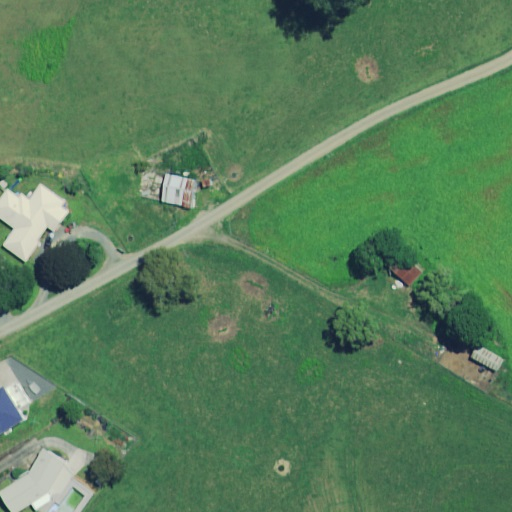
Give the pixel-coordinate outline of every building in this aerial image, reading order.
[(185,180),(161,174),(155,199),(178,205),(185,180)] [(66,202),(44,185),(32,201),(23,194),(21,198),(10,190),(0,204),(0,217),(16,229),(4,246),(26,262),(40,243),(38,242),(49,227),(56,232),(70,212),(63,207),(66,202)] [(423,273),(409,259),(395,273),(410,287),(423,273)] [(504,360),(479,345),(472,357),(496,372),(504,360)] [(19,381),(7,389),(0,392),(0,436),(26,421),(20,411),(33,404),(19,381)] [(67,463),(47,451),(32,476),(3,494),(13,511),(20,511),(34,504),(38,511),(54,501),(49,493),(67,463)]
